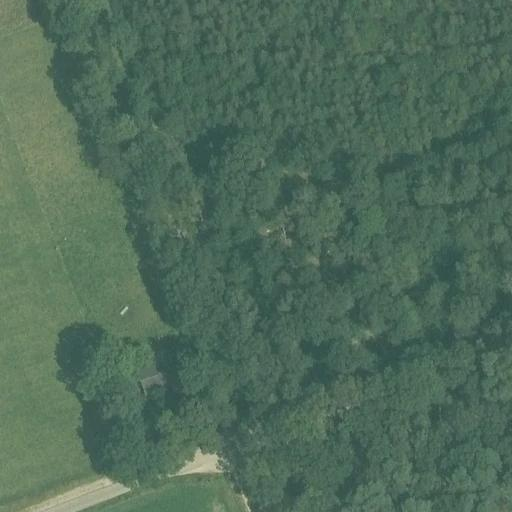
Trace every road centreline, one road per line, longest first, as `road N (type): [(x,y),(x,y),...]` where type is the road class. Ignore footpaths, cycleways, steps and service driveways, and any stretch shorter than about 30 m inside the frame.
road 1 (track): [(236,446),(511,332)]
road 2 (unclassified): [(62,511),(236,446)]
